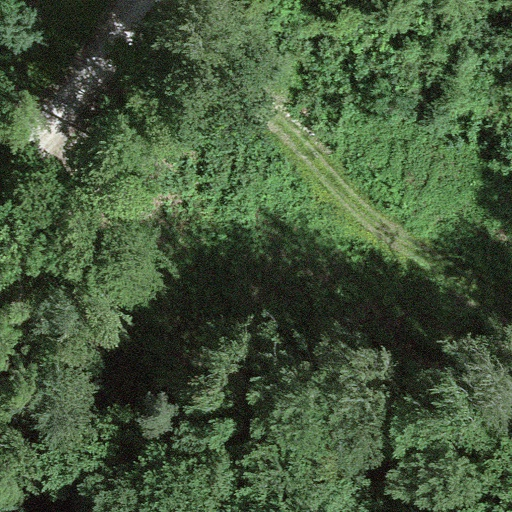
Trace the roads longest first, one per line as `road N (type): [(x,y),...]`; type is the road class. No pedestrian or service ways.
road 1 (track): [(219,0),(511,281)]
road 2 (track): [(0,151),(129,0)]
